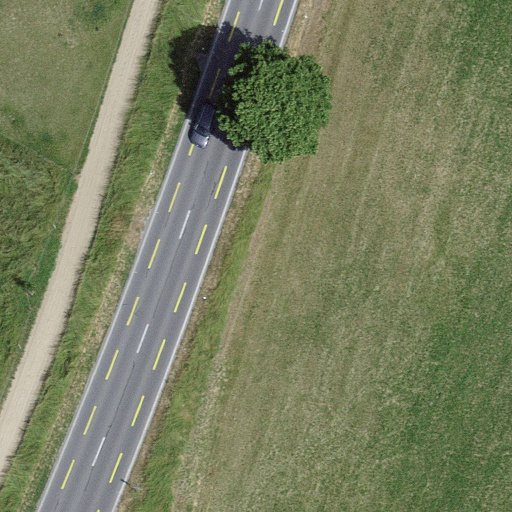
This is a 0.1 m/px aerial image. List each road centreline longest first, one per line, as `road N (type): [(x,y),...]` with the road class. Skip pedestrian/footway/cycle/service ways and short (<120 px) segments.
road 1 (primary): [(259,0),(72,511)]
road 2 (track): [(0,446),(56,309),(158,0)]
